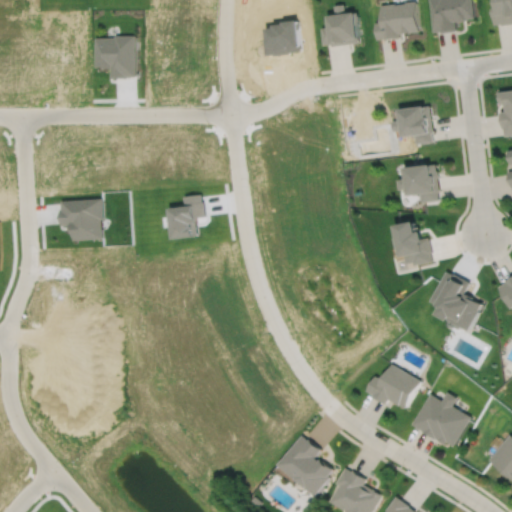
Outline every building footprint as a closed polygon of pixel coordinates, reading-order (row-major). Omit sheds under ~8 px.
[(429,0),(434,33),(441,32),(441,33),(457,31),(455,22),(458,21),(458,23),(467,22),(467,20),(475,19),(472,0),(429,0)] [(511,0),(496,0),(497,8),(492,9),(494,25),(502,24),(502,26),(511,24),(511,0)] [(375,23),(377,40),(384,39),(385,41),(400,39),(400,34),(401,34),(401,35),(412,34),(412,33),(420,32),(416,1),(405,3),(405,4),(396,5),(396,4),(380,6),(382,22),(375,23)] [(334,6),(335,14),(329,15),(329,17),(327,17),(328,28),(321,29),(323,46),(332,45),(332,47),(359,44),(356,14),(346,15),(344,5),(334,6)] [(511,88),(500,90),(502,102),(506,101),(508,110),(502,110),(504,127),(506,126),(507,135),(511,134),(511,88)] [(402,107),(404,118),(394,120),(395,130),(403,129),(404,135),(417,133),(418,142),(435,140),(434,132),(436,131),(432,104),(428,104),(428,103),(402,107)] [(408,166),(410,177),(400,178),(401,188),(410,187),(410,194),(423,192),(424,201),(441,199),(440,190),(442,190),(440,176),(442,176),(441,169),(439,169),(439,163),(434,163),(434,162),(408,166)] [(398,224),(401,235),(397,236),(400,248),(404,247),(406,256),(409,255),(410,263),(417,261),(418,264),(436,260),(434,252),(435,252),(432,236),(426,237),(425,230),(423,230),(422,225),(419,226),(418,220),(398,224)] [(449,271),(434,300),(445,306),(441,313),(472,329),(482,310),(481,310),(485,303),(476,298),(477,296),(468,292),(473,282),(457,274),(457,275),(449,271)] [(501,286),(511,305),(511,278),(507,281),(508,282),(501,286)] [(391,361),(382,378),(375,374),(366,388),(373,393),(372,394),(386,402),(388,397),(398,403),(399,402),(406,406),(422,380),(391,361)] [(430,392),(412,422),(423,429),(422,429),(435,437),(436,436),(446,442),(447,440),(454,444),(472,415),(453,404),(457,396),(448,390),(442,399),(430,392)] [(511,434),(510,433),(490,458),(511,475),(511,434)] [(304,434),(280,463),(318,494),(333,476),(331,474),(336,468),(323,457),(321,459),(317,456),(323,448),(311,438),(310,439),(304,434)] [(348,466),(339,481),(342,484),(333,500),(348,509),(348,510),(350,511),(349,511),(374,511),(386,493),(376,488),(366,482),(369,477),(355,469),(354,470),(348,466)] [(400,495),(389,509),(392,511),(391,511),(418,511),(419,511),(413,506),(413,505),(400,495)]
